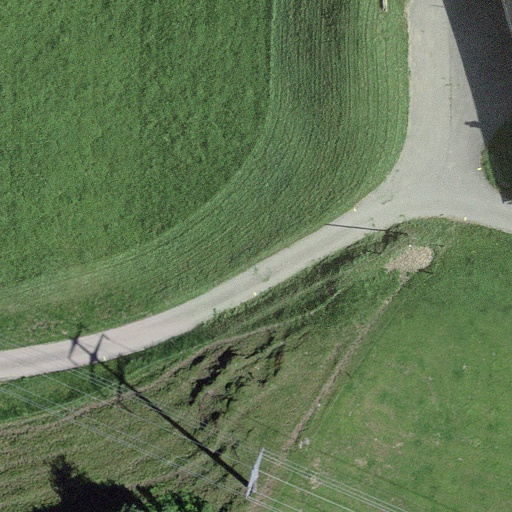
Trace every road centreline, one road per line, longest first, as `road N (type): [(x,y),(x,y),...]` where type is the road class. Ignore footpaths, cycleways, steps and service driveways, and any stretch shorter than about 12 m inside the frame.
road 1 (track): [(0,365),(52,356),(363,231),(465,71)]
road 2 (track): [(382,201),(511,225)]
